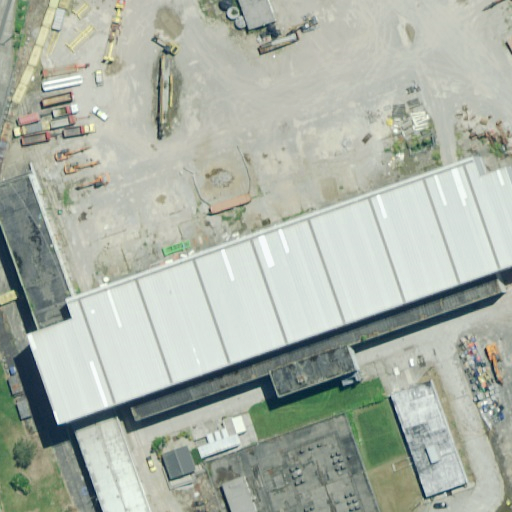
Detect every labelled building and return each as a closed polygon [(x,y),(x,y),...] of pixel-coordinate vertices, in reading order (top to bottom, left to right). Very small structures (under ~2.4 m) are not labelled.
[(276,21),(268,0),(240,0),(251,30),(276,21)] [(155,511),(118,403),(511,261),(511,160),(491,167),(483,145),(80,292),(35,169),(0,181),(0,199),(108,511),(155,511)] [(468,481),(434,382),(393,396),(428,495),(468,481)] [(239,436),(198,448),(201,459),(242,446),(239,436)] [(197,474),(189,446),(164,453),(172,481),(197,474)] [(257,511),(245,476),(221,485),(231,511),(257,511)]
